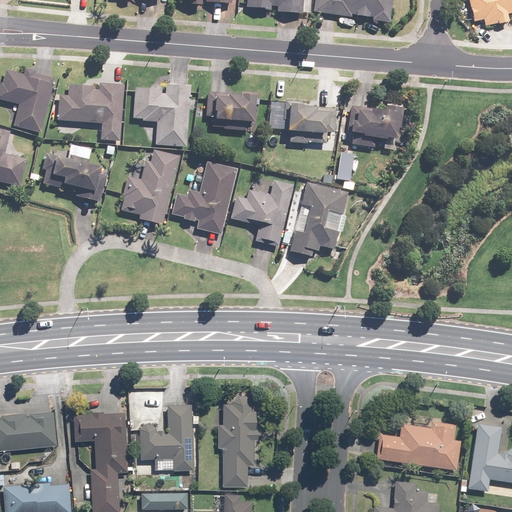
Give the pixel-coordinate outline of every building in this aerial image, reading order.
[(244,0),(244,8),(258,9),(258,11),(268,12),(268,7),(275,8),(275,13),(300,15),(300,13),(307,14),(308,0),(244,0)] [(387,24),(390,0),(312,0),(311,13),(349,18),(349,16),(370,19),(370,21),(387,24)] [(511,0),(465,0),(471,23),(480,21),(482,28),(506,23),(504,15),(511,13),(511,0)] [(38,135),(52,79),(33,75),(33,72),(22,69),(21,75),(1,70),(0,74),(0,101),(16,105),(10,128),(38,135)] [(57,96),(55,122),(99,125),(98,141),(117,143),(121,86),(97,84),(96,91),(92,91),(92,88),(66,86),(65,97),(57,96)] [(183,148),(188,89),(163,87),(163,94),(159,94),(160,87),(149,86),(148,90),(132,89),(130,119),(140,120),(140,122),(154,123),(152,146),(183,148)] [(238,96),(205,93),(203,117),(210,118),(209,128),(221,129),(221,123),(252,125),(253,113),(254,113),(256,94),(238,93),(238,96)] [(331,134),(333,110),(312,108),(312,109),(299,108),(300,103),(282,102),(282,104),(269,103),(267,130),(282,131),(282,134),(287,134),(287,144),(305,145),(305,143),(323,145),(324,133),(331,134)] [(350,135),(349,145),(358,147),(357,155),(368,157),(369,148),(371,149),(373,140),(381,142),(382,140),(391,142),(393,131),(395,131),(398,112),(380,109),(379,111),(349,107),(344,134),(350,135)] [(0,184),(17,188),(24,160),(2,155),(7,133),(0,130),(0,184)] [(159,226),(176,157),(151,151),(148,163),(142,161),(137,180),(125,177),(120,197),(122,197),(119,212),(137,216),(136,220),(159,226)] [(67,160),(43,154),(40,170),(43,171),(40,185),(63,191),(63,188),(74,190),(72,197),(97,203),(103,177),(97,176),(99,168),(86,165),(87,161),(67,156),(67,160)] [(218,236),(234,170),(204,163),(197,194),(186,191),(184,197),(174,195),(169,216),(181,219),(180,221),(191,223),(192,221),(196,222),(194,230),(218,236)] [(271,182),(268,196),(246,191),(244,200),(233,198),(228,220),(256,227),(253,242),(276,248),(291,187),(271,182)] [(335,234),(319,230),(323,213),(339,216),(345,193),(303,184),(298,207),(307,208),(301,235),(291,233),(287,253),(309,258),(310,252),(315,253),(316,248),(332,251),(335,234)] [(229,405),(220,405),(220,425),(215,425),(215,449),(220,449),(220,488),(245,488),(245,467),(251,467),(251,442),(254,442),(254,411),(248,411),(248,403),(243,397),(234,397),(229,403),(229,405)] [(190,472),(188,405),(163,406),(164,432),(153,432),(153,424),(136,425),(137,461),(170,460),(170,472),(190,472)] [(0,452),(54,447),(51,412),(0,416),(0,452)] [(122,414),(70,416),(71,443),(91,442),(92,470),(87,470),(88,511),(115,511),(114,474),(124,474),(122,414)] [(376,435),(373,461),(455,471),(458,441),(451,440),(453,424),(422,421),(421,427),(398,424),(396,437),(376,435)] [(474,425),(464,490),(485,493),(487,481),(511,484),(511,448),(509,448),(502,455),(495,453),(499,429),(474,425)] [(370,508),(369,511),(436,511),(437,505),(423,503),(424,492),(412,491),(413,484),(392,482),(389,509),(370,508)] [(47,484),(0,487),(0,488),(1,511),(66,511),(65,486),(47,487),(47,484)] [(184,493),(138,494),(138,511),(185,510),(184,493)] [(220,511),(196,511),(193,511),(192,511),(249,511),(250,502),(237,501),(237,497),(222,496),(220,511)]
